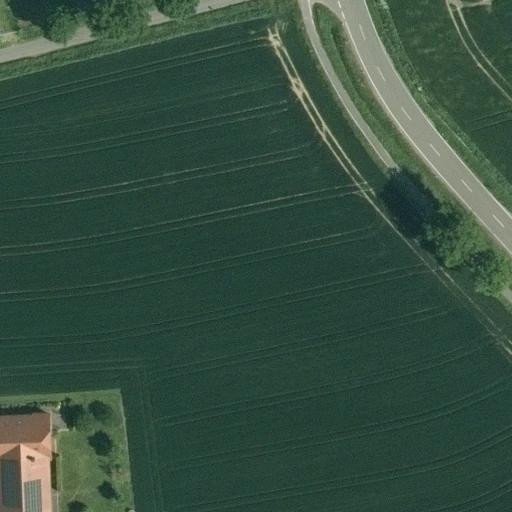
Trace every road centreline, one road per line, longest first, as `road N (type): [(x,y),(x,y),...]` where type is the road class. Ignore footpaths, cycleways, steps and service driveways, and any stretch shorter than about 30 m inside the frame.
road 1 (secondary): [(354,0),(388,82),(511,235)]
road 2 (unclassified): [(0,61),(238,0)]
